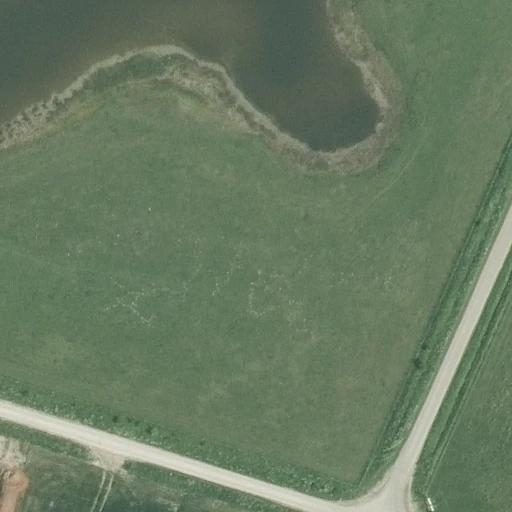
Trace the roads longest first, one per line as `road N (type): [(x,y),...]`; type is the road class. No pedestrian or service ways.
road 1 (unclassified): [(0,410),(338,511)]
road 2 (unclassified): [(386,511),(511,227)]
